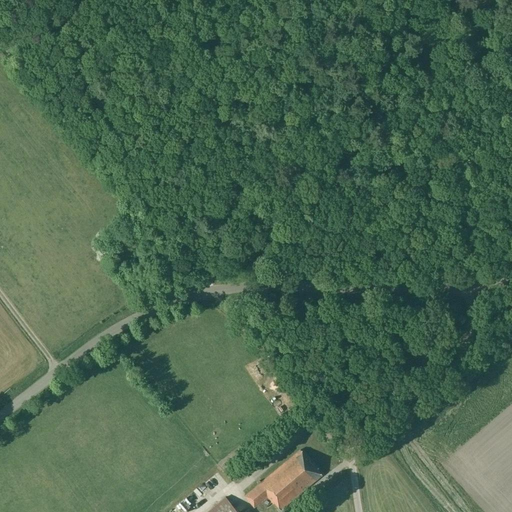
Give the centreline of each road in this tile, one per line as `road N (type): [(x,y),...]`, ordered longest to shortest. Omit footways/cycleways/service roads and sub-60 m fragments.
road 1 (tertiary): [(0,416),(119,326),(192,296),(270,285),(452,286),(511,274)]
road 2 (track): [(281,0),(373,131),(506,276)]
road 3 (track): [(214,291),(304,407)]
